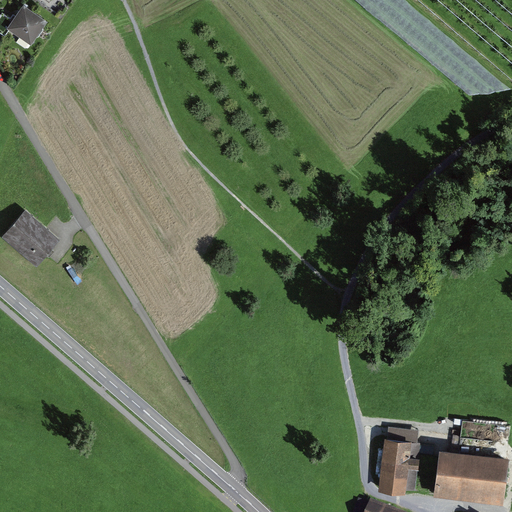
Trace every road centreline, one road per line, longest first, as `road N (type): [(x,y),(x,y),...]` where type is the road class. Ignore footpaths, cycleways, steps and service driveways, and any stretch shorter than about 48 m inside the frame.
road 1 (residential): [(0,77),(237,467),(232,487)]
road 2 (track): [(122,0),(183,143),(344,294)]
road 3 (secondary): [(232,487),(0,286)]
road 4 (track): [(511,122),(456,152),(387,222),(344,294)]
